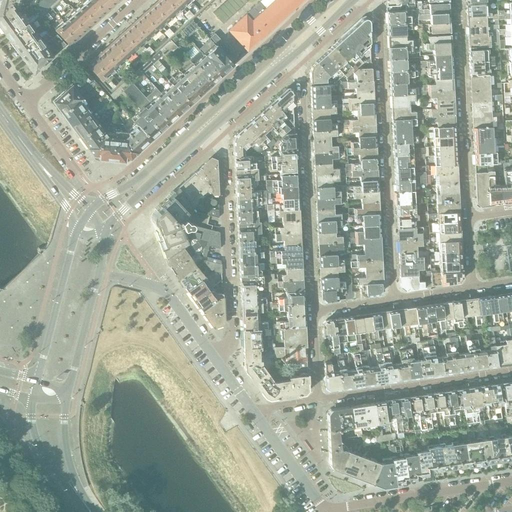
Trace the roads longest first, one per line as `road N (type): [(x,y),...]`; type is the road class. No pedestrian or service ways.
road 1 (residential): [(371,0),(393,299)]
road 2 (residential): [(314,311),(301,74),(287,60)]
road 3 (residential): [(211,129),(222,141),(231,338),(213,359)]
road 4 (residential): [(468,217),(458,0)]
road 5 (residential): [(318,400),(511,371)]
road 6 (residential): [(511,483),(338,511)]
road 7 (residential): [(25,106),(140,0)]
road 8 (secondary): [(76,230),(38,381)]
road 9 (residential): [(98,272),(161,290),(213,359)]
road 10 (secondary): [(102,229),(211,129)]
road 11 (secondary): [(203,120),(134,182),(88,210)]
road 12 (secondary): [(67,396),(98,272)]
road 13 (unknown): [(370,503),(322,462),(318,400)]
road 14 (residential): [(253,413),(326,511)]
